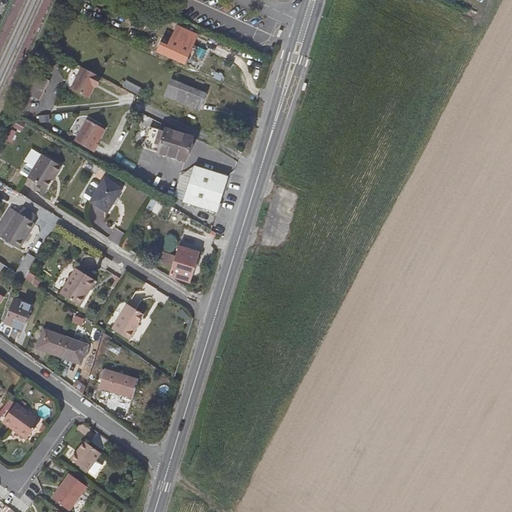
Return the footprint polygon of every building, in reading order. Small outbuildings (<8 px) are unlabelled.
[(182,64),(195,36),(174,27),(161,54),(182,64)] [(71,90),(89,99),(100,78),(82,68),(71,90)] [(39,104),(50,83),(38,76),(28,98),(39,104)] [(140,93),(143,88),(127,80),(124,86),(140,93)] [(198,112),(206,96),(183,85),(176,101),(198,112)] [(105,132),(87,122),(75,143),(94,154),(98,147),(96,145),(98,141),(99,141),(105,132)] [(184,162),(192,138),(164,129),(163,131),(158,130),(154,145),(159,147),(157,153),(184,162)] [(46,192),(52,182),(55,181),(62,169),(42,156),(34,170),(27,181),(43,193),(46,192)] [(216,212),(227,176),(200,168),(193,166),(183,202),(216,212)] [(20,177),(27,181),(34,170),(29,167),(26,168),(20,177)] [(107,217),(123,191),(104,180),(99,189),(93,185),(90,186),(83,197),(84,201),(89,204),(89,205),(107,217)] [(0,240),(18,253),(34,228),(32,225),(36,220),(21,210),(17,215),(15,214),(0,237),(0,240)] [(189,283),(200,250),(182,245),(179,255),(174,266),(171,277),(189,283)] [(17,277),(25,282),(37,263),(29,259),(17,277)] [(79,309),(92,289),(94,283),(76,271),(60,296),(79,309)] [(21,331),(31,305),(13,299),(3,324),(21,331)] [(136,327),(142,318),(126,308),(111,332),(128,343),(138,328),(136,327)] [(58,357),(65,338),(66,337),(42,328),(35,349),(58,357)] [(81,367),(88,346),(65,338),(58,357),(58,359),(81,367)] [(122,400),(128,379),(104,371),(98,392),(122,400)] [(44,420),(19,402),(8,416),(24,429),(21,432),(29,439),(44,420)] [(24,429),(8,416),(5,420),(18,430),(21,432),(24,429)] [(89,468),(104,450),(87,437),(72,455),(89,468)] [(73,507),(91,483),(72,469),(54,493),(73,507)]
